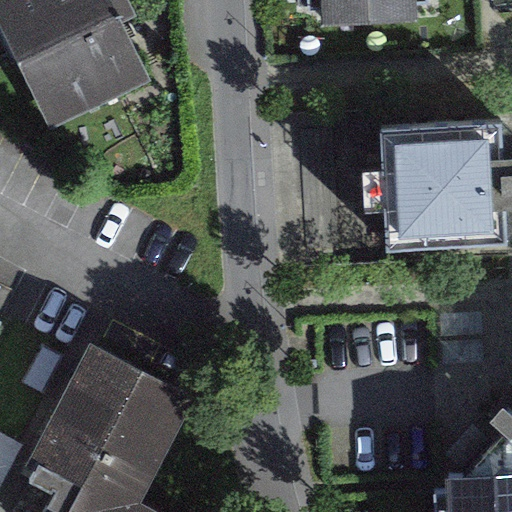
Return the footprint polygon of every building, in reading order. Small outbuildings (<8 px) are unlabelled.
[(140,0),(18,0),(58,103),(164,62),(140,0)] [(316,0),(317,14),(425,9),(424,0),(316,0)] [(497,106),(383,110),(387,230),(501,226),(497,106)] [(207,391),(102,339),(42,459),(93,484),(79,511),(183,511),(154,498),(207,391)] [(511,511),(511,473),(497,474),(449,477),(450,511),(511,511)]
